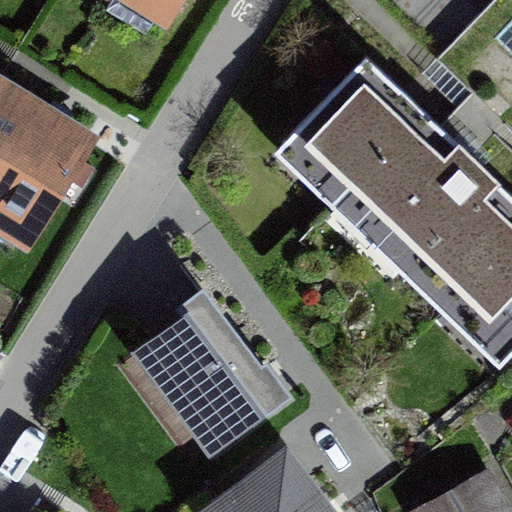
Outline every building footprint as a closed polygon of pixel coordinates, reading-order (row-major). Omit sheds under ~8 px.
[(142,0),(167,15),(176,0),(142,0)] [(511,347),(511,195),(366,54),(290,133),(317,160),(310,168),(381,236),(389,229),(413,253),(406,260),(479,330),(486,322),(511,347)] [(0,178),(42,111),(0,84),(0,178)] [(45,113),(42,111),(0,178),(0,220),(28,238),(89,140),(64,125),(72,112),(53,100),(45,113)] [(261,370),(202,290),(181,305),(186,312),(149,340),(194,401),(183,410),(211,448),(287,393),(266,366),(261,370)] [(327,511),(323,506),(329,502),(312,480),(306,484),(285,455),(208,511),(327,511)] [(427,511),(503,511),(485,479),(427,511)]
